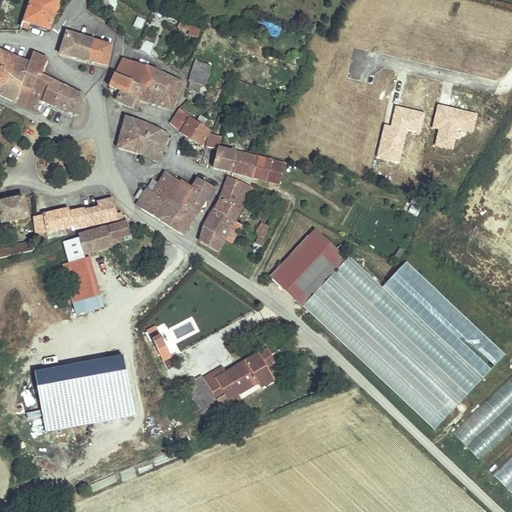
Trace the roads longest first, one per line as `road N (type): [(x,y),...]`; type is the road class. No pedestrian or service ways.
road 1 (unclassified): [(301,330),(500,511)]
road 2 (residential): [(109,173),(137,209),(301,330)]
road 3 (residential): [(77,0),(53,53),(97,90),(101,130)]
